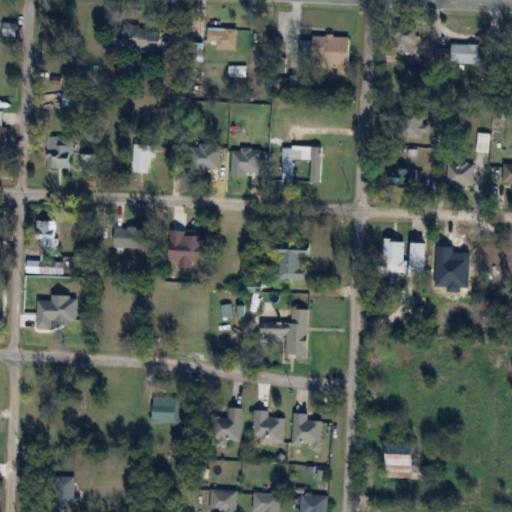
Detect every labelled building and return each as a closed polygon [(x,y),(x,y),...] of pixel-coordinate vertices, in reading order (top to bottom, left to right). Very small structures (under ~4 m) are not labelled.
[(68,19),(44,19),(43,62),(67,62),(68,19)] [(17,24),(4,23),(4,36),(17,36),(17,24)] [(418,52),(418,25),(396,25),(396,52),(418,52)] [(116,50),(161,50),(161,27),(116,27),(116,50)] [(217,50),(238,50),(238,28),(208,28),(208,42),(217,42),(217,50)] [(315,36),(314,62),(338,62),(338,76),(350,77),(351,37),(315,36)] [(484,44),(451,44),(451,63),(484,63),(484,44)] [(246,77),(246,66),(227,66),(227,77),(246,77)] [(426,109),(396,109),(396,135),(426,135),(426,109)] [(476,149),(489,150),(489,134),(477,134),(476,149)] [(73,136),(49,136),(49,168),(73,168),(73,136)] [(253,138),(237,137),(234,181),(250,182),(253,138)] [(153,145),(134,144),(133,173),(153,173),(153,145)] [(301,181),(301,145),(292,145),(292,173),(281,173),(281,181),(301,181)] [(186,148),(172,148),(172,163),(186,163),(186,148)] [(474,163),(448,163),(448,186),(475,185),(474,163)] [(388,185),(418,185),(418,168),(388,168),(388,185)] [(54,220),(38,220),(38,267),(54,267),(54,220)] [(148,224),(114,224),(114,248),(148,248),(148,224)] [(202,225),(184,226),(185,245),(173,245),(173,260),(191,260),(191,267),(203,267),(202,225)] [(407,271),(407,239),(384,239),(384,271),(407,271)] [(281,241),(281,280),(312,280),(312,266),(304,266),(304,256),(312,256),(312,241),(281,241)] [(412,271),(427,271),(427,243),(412,243),(412,271)] [(506,248),(487,248),(487,265),(506,265),(506,248)] [(84,303),(59,303),(59,333),(84,333),(84,303)] [(310,309),(293,309),(293,323),(262,322),(262,339),(287,339),(286,357),(309,357),(310,309)] [(177,335),(194,339),(197,322),(180,319),(177,335)] [(150,397),(150,422),(180,422),(180,397),(150,397)] [(243,407),(229,407),(229,417),(214,417),(214,440),(243,441),(243,407)] [(255,442),(285,442),(285,417),(270,417),(270,409),(255,409),(255,442)] [(309,420),(309,412),(294,412),(294,443),(323,443),(323,420),(309,420)] [(386,477),(426,477),(426,466),(415,466),(415,443),(386,443),(386,477)] [(75,508),(75,475),(52,475),(52,508),(75,508)] [(237,511),(239,490),(212,488),(210,511),(231,511),(237,511)] [(280,511),(281,491),(255,490),(254,511),(280,511)] [(301,511),(328,511),(328,494),(301,494),(301,511)]
